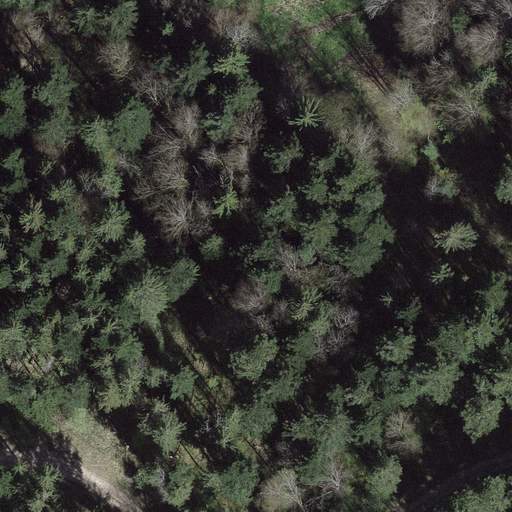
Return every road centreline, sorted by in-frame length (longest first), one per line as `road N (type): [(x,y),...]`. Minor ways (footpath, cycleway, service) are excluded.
road 1 (track): [(0,459),(64,465),(131,511)]
road 2 (track): [(400,511),(450,477),(511,453)]
